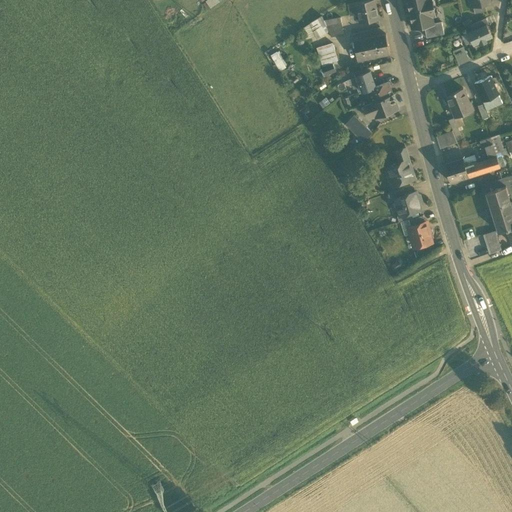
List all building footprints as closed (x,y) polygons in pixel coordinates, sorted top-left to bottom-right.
[(373,0),(368,0),(356,3),(359,13),(361,23),(378,19),(373,0)] [(408,2),(410,12),(433,7),(431,0),(406,0),(407,2),(408,2)] [(350,15),(359,13),(356,3),(348,4),(350,15)] [(474,7),(476,14),(487,11),(485,5),(474,7)] [(435,16),(433,7),(410,12),(412,21),(411,22),(412,28),(424,26),(433,24),(433,23),(432,16),(435,16)] [(310,23),(316,38),(328,31),(327,27),(324,21),(322,16),(310,23)] [(341,17),(324,21),(327,27),(342,24),(341,17)] [(470,26),(472,31),(487,24),(487,25),(489,24),(486,18),(470,26)] [(424,26),(427,38),(444,34),(441,22),(433,23),(433,24),(424,26)] [(328,31),(331,37),(344,35),(342,24),(327,27),(328,31)] [(472,42),(474,46),(480,43),(481,45),(487,42),(486,40),(493,37),(487,25),(487,24),(472,31),(468,33),(472,42)] [(472,42),(468,33),(462,36),(466,45),(472,42)] [(355,42),(359,59),(390,52),(386,35),(355,42)] [(333,44),(323,48),(329,63),(333,61),(339,59),(333,44)] [(453,51),(459,64),(469,59),(463,46),(453,51)] [(334,64),(333,61),(329,63),(323,48),(317,50),(324,68),(334,64)] [(279,50),(271,54),(278,71),(287,67),(279,50)] [(337,71),(334,64),(324,68),(323,69),(326,75),(337,71)] [(371,72),(357,77),(359,82),(362,92),(366,91),(371,89),(376,87),(371,72)] [(357,82),(359,82),(357,77),(346,80),(348,86),(357,82)] [(475,83),(484,101),(498,95),(490,77),(475,83)] [(388,82),(376,87),(371,89),(372,91),(367,93),(371,103),(393,94),(388,82)] [(448,96),(456,117),(460,115),(474,110),(470,101),(469,102),(464,88),(455,91),(455,93),(448,96)] [(393,94),(371,103),(374,113),(376,116),(398,108),(393,94)] [(502,104),(498,95),(484,101),(485,104),(484,104),(487,111),(502,104)] [(369,115),(374,113),(371,103),(365,105),(369,115)] [(478,106),(483,119),(489,117),(487,111),(484,104),(478,106)] [(345,125),(363,142),(372,132),(353,115),(345,125)] [(464,125),(460,115),(456,117),(454,118),(458,128),(464,125)] [(448,119),(452,130),(458,128),(454,118),(454,117),(448,119)] [(462,139),(458,128),(452,130),(456,141),(462,139)] [(456,141),(452,130),(436,136),(440,147),(457,141),(456,141)] [(490,137),(493,145),(497,157),(505,155),(499,134),(490,137)] [(479,141),(482,148),(485,147),(493,145),(490,137),(479,141)] [(500,167),(497,157),(493,145),(485,147),(487,155),(484,156),(476,159),(475,159),(475,162),(465,165),(469,177),(500,167)] [(395,151),(398,162),(408,159),(409,160),(409,159),(406,147),(395,151)] [(475,154),(463,158),(465,165),(475,162),(475,159),(476,159),(475,154)] [(444,163),(450,182),(469,177),(465,165),(463,158),(444,163)] [(394,178),(396,185),(415,178),(409,160),(408,159),(398,162),(390,165),(387,169),(390,177),(394,178)] [(499,232),(509,229),(511,228),(511,206),(506,186),(495,189),(495,190),(487,192),(499,232)] [(388,193),(390,200),(395,198),(405,195),(403,189),(388,193)] [(421,209),(419,201),(417,195),(416,191),(405,195),(395,198),(400,215),(411,212),(421,209)] [(399,222),(409,219),(412,218),(411,212),(400,215),(397,215),(399,222)] [(423,215),(412,218),(409,219),(411,226),(425,222),(423,215)] [(418,246),(419,247),(423,246),(424,244),(432,242),(426,221),(425,222),(411,226),(409,226),(413,240),(414,239),(416,247),(418,246)] [(484,234),(490,254),(501,250),(495,231),(484,234)]
